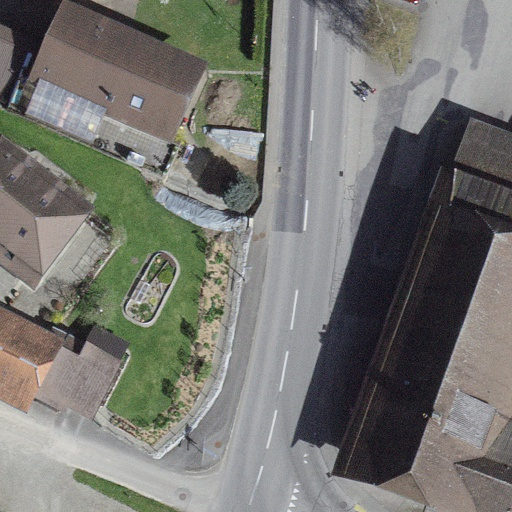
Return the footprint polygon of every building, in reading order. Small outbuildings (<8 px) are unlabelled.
[(70,139),(164,181),(180,145),(162,137),(190,75),(68,21),(49,65),(4,46),(0,54),(0,104),(71,134),(70,139)] [(511,511),(511,147),(471,132),(451,188),(447,187),(429,236),(444,241),(405,352),(389,346),(359,432),(360,438),(372,442),(361,471),(475,511),(511,511)] [(0,248),(30,272),(73,215),(0,158),(0,248)] [(0,384),(57,412),(64,400),(89,352),(56,335),(49,349),(0,323),(0,384)] [(117,366),(89,352),(64,400),(92,415),(117,366)]
